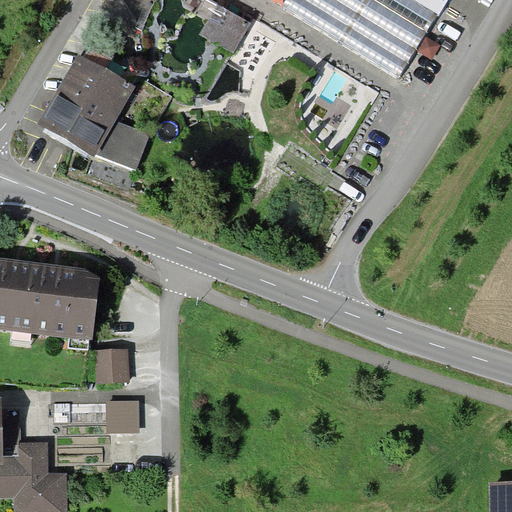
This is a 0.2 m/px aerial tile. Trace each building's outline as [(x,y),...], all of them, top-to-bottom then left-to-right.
[(267,0),(399,79),(449,0),(267,0)] [(218,9),(202,35),(237,56),(253,30),(218,9)] [(82,64),(47,129),(100,157),(133,170),(146,136),(117,126),(135,92),(82,64)] [(101,276),(0,263),(0,328),(93,341),(101,276)] [(128,356),(95,356),(95,385),(128,384),(128,356)] [(0,496),(18,497),(18,511),(64,511),(64,475),(46,476),(45,452),(4,453),(3,405),(0,405),(0,496)] [(53,426),(108,426),(108,406),(53,406),(53,426)] [(135,406),(108,406),(108,426),(108,436),(135,435),(135,406)]
